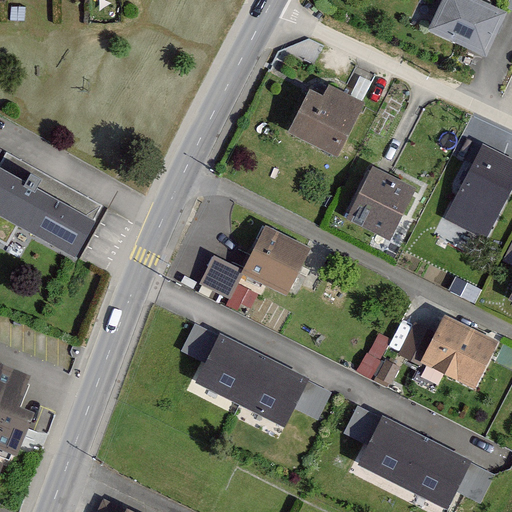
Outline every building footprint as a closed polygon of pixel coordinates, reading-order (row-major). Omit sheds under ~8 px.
[(504,10),(481,0),(447,0),(433,32),(484,54),(504,10)] [(319,104),(311,100),(295,135),(346,160),(369,111),(326,90),(319,104)] [(496,215),(511,184),(511,162),(482,147),(458,194),(496,215)] [(102,203),(0,156),(0,224),(76,259),(102,203)] [(407,190),(377,175),(356,219),(385,234),(407,190)] [(317,255),(270,232),(250,273),(298,295),(317,255)] [(484,367),(493,345),(435,321),(417,364),(462,383),(471,361),(484,367)] [(320,382),(209,331),(185,383),(296,434),(320,382)] [(38,386),(0,370),(0,453),(25,463),(43,417),(28,411),(38,386)] [(483,460),(373,409),(349,461),(459,511),(483,460)]
